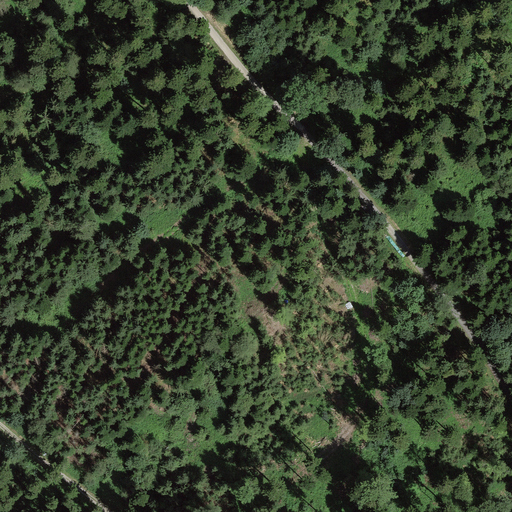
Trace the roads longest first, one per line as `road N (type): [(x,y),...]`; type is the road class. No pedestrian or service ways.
road 1 (track): [(190,0),(391,233),(511,400)]
road 2 (track): [(103,511),(0,424)]
